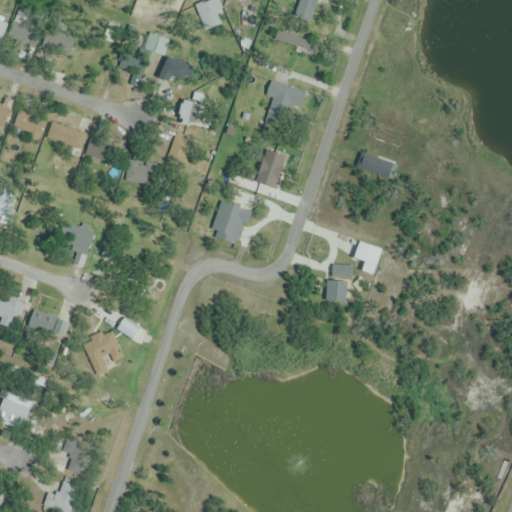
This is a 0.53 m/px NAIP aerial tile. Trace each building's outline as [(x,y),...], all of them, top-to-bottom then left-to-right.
[(213,0),(196,6),(203,27),(222,21),(214,0),(213,0)] [(0,43),(8,26),(0,21),(0,43)] [(105,39),(113,42),(118,28),(110,25),(105,39)] [(313,43),(279,32),(274,46),(309,57),(313,43)] [(176,88),(189,70),(172,57),(158,75),(176,88)] [(285,107),(282,83),(267,85),(271,109),(285,107)] [(177,124),(196,128),(201,104),(182,100),(177,124)] [(0,131),(12,111),(0,103),(0,131)] [(47,122),(24,107),(12,126),(35,141),(47,122)] [(79,151),(85,135),(53,123),(47,139),(79,151)] [(84,152),(99,167),(113,153),(98,138),(84,152)] [(186,147),(175,143),(169,158),(181,162),(186,147)] [(158,164),(128,161),(125,182),(155,185),(158,164)] [(0,323),(7,325),(14,303),(0,298),(0,323)] [(68,328),(37,308),(24,328),(47,344),(54,334),(61,338),(68,328)] [(97,377),(109,371),(107,366),(124,358),(112,331),(82,344),(97,377)] [(32,400),(3,393),(0,405),(0,424),(24,431),(32,400)] [(85,445),(69,435),(59,451),(75,462),(85,445)] [(49,511),(67,511),(75,505),(60,490),(43,505),(49,511)]
